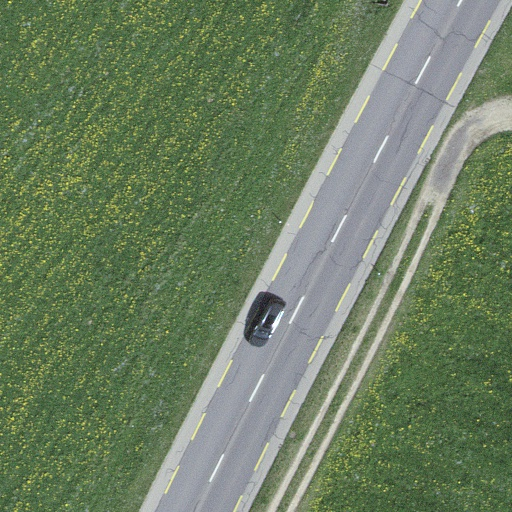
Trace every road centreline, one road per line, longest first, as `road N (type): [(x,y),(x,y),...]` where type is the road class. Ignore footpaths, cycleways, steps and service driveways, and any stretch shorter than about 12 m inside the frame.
road 1 (primary): [(196,511),(461,0)]
road 2 (track): [(511,111),(486,121),(453,153),(278,511)]
